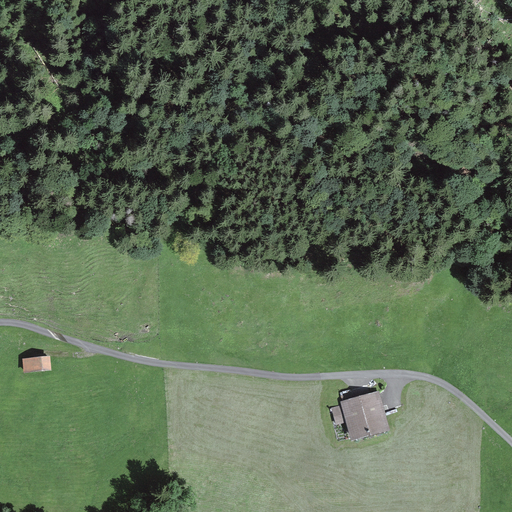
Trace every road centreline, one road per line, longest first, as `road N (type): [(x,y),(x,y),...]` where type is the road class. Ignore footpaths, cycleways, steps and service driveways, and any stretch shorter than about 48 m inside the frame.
road 1 (track): [(321,376),(165,364),(0,321)]
road 2 (unclassified): [(511,442),(439,381),(321,376)]
